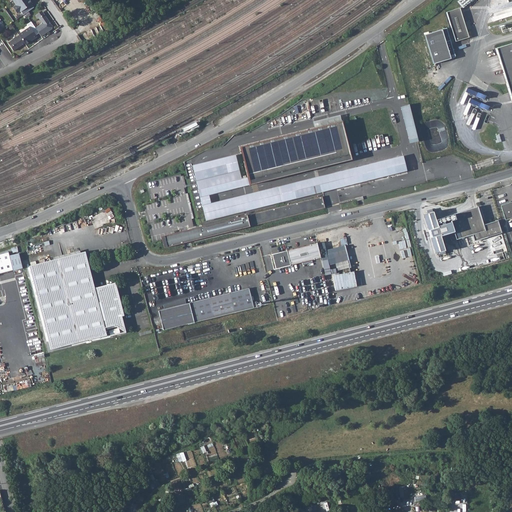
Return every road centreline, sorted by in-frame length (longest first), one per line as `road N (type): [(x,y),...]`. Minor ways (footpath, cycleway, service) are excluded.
road 1 (primary): [(0,432),(511,299)]
road 2 (primary): [(464,303),(0,423)]
road 3 (residential): [(122,180),(142,250),(161,261),(511,174)]
road 4 (residential): [(416,0),(213,135),(122,180)]
road 5 (residential): [(122,180),(0,231)]
